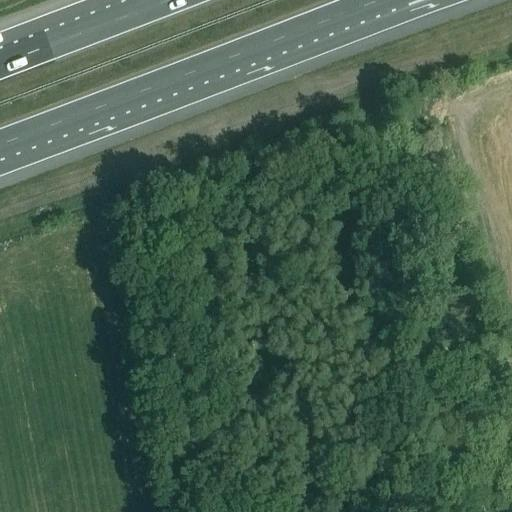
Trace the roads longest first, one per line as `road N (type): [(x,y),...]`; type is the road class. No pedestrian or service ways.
road 1 (motorway): [(0,143),(381,0)]
road 2 (motorway): [(167,0),(0,62)]
